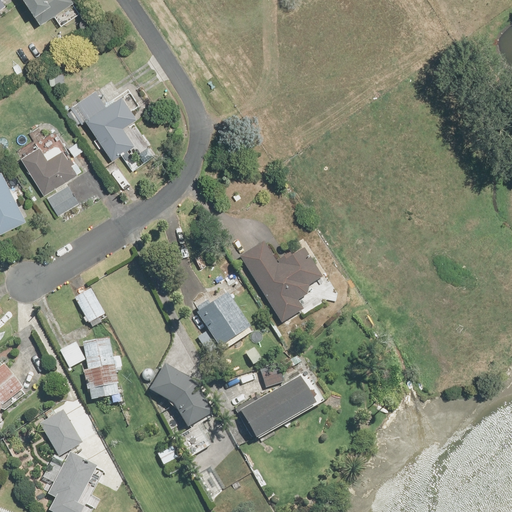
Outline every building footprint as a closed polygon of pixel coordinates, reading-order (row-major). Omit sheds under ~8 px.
[(18,0),(33,23),(68,2),(67,0),(18,0)] [(65,85),(65,73),(51,73),(51,85),(65,85)] [(84,116),(81,119),(108,161),(134,144),(124,127),(139,117),(122,91),(102,103),(92,88),(73,99),(84,116)] [(37,146),(20,157),(43,194),(76,174),(61,150),(46,160),(37,146)] [(0,234),(26,221),(0,171),(0,234)] [(69,186),(48,198),(58,217),(79,205),(69,186)] [(275,258),(263,241),(237,256),(280,324),(306,308),(300,299),(309,292),(310,283),(320,278),(298,250),(290,255),(286,252),(275,258)] [(256,327),(228,287),(195,306),(225,348),(256,327)] [(103,313),(88,288),(68,300),(83,325),(103,313)] [(342,318),(338,313),(323,325),(327,330),(342,318)] [(111,339),(81,343),(88,401),(119,396),(111,339)] [(72,343),(56,353),(67,370),(82,360),(72,343)] [(255,350),(241,356),(244,363),(258,357),(255,350)] [(0,368),(0,420),(3,402),(26,388),(9,362),(0,368)] [(196,379),(166,364),(150,390),(175,403),(192,428),(218,411),(196,379)] [(279,367),(256,378),(262,391),(286,380),(279,367)] [(323,399),(306,375),(242,415),(260,441),(323,399)] [(63,409),(38,424),(58,458),(83,443),(63,409)] [(202,428),(184,440),(195,456),(213,445),(202,428)] [(173,445),(156,454),(163,466),(166,465),(171,475),(185,467),(173,445)] [(98,466),(69,452),(49,494),(56,498),(49,511),(51,511),(84,511),(88,505),(81,502),(98,466)] [(213,467),(196,476),(208,499),(225,490),(213,467)]
